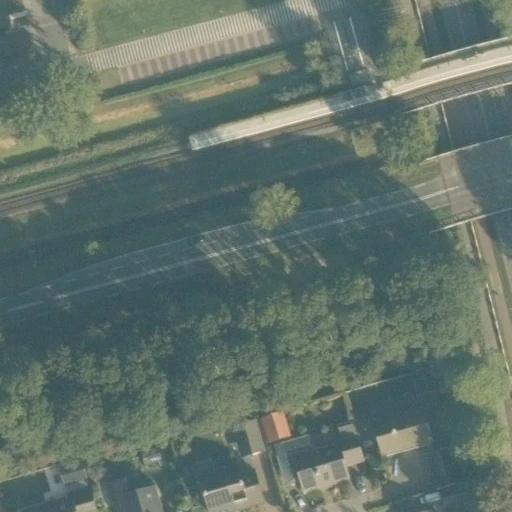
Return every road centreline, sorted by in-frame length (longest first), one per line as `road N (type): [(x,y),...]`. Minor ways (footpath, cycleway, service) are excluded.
road 1 (secondary): [(0,313),(511,176)]
road 2 (secondary): [(445,0),(511,264)]
road 3 (secondary): [(511,204),(461,0)]
